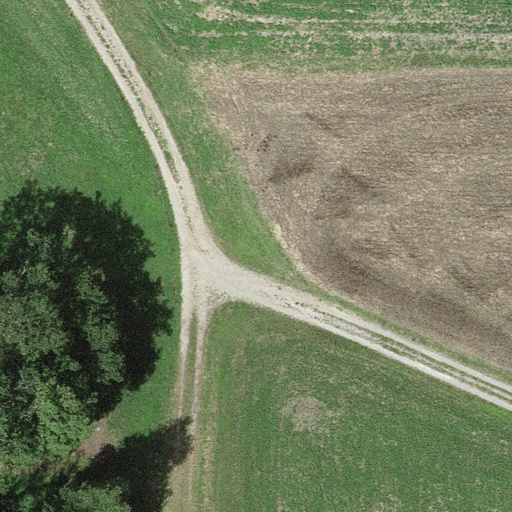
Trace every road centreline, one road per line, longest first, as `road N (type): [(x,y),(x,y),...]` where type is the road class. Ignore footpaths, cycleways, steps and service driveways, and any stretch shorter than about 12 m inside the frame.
road 1 (track): [(72,0),(182,206),(184,511)]
road 2 (track): [(0,274),(183,276),(362,328),(511,391)]
